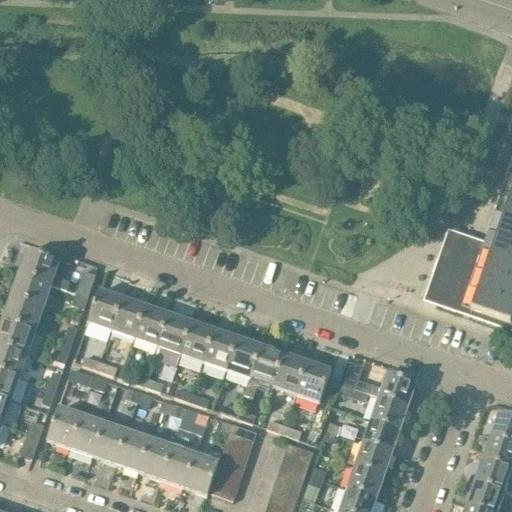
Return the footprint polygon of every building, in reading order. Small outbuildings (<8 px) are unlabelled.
[(511,194),(490,258),(452,245),(432,303),(509,330),(509,329),(511,330),(511,194)] [(50,290),(58,266),(25,255),(17,279),(50,290)] [(82,277),(75,299),(86,303),(94,280),(82,277)] [(42,313),(50,290),(17,279),(9,302),(42,313)] [(109,337),(121,303),(97,295),(86,328),(109,337)] [(82,314),(86,303),(75,299),(71,310),(82,314)] [(34,336),(42,313),(9,302),(1,325),(34,336)] [(133,345),(144,311),(121,303),(109,337),(133,345)] [(155,352),(167,319),(144,311),(133,345),(155,352)] [(179,360),(190,327),(167,319),(155,352),(179,360)] [(0,350),(27,359),(34,336),(1,325),(0,329),(0,350)] [(202,368),(213,335),(190,327),(179,360),(202,368)] [(70,349),(76,333),(67,330),(62,346),(70,349)] [(225,376),(237,343),(213,335),(202,368),(225,376)] [(248,384),(260,351),(237,343),(225,376),(248,384)] [(65,365),(70,349),(62,346),(56,362),(65,365)] [(0,376),(19,382),(27,359),(0,350),(0,376)] [(271,392),(283,359),(260,351),(248,384),(271,392)] [(294,400),(306,367),(283,359),(271,392),(294,400)] [(96,374),(99,366),(84,361),(81,369),(96,374)] [(112,380),(115,372),(99,366),(96,374),(112,380)] [(318,408),(330,375),(306,367),(294,400),(318,408)] [(351,393),(359,370),(350,367),(342,390),(351,393)] [(0,402),(11,406),(19,382),(0,376),(0,402)] [(55,395),(60,379),(51,376),(46,392),(55,395)] [(142,390),(145,382),(130,377),(127,385),(142,390)] [(91,391),(94,382),(82,378),(79,387),(91,391)] [(407,413),(415,389),(386,380),(381,394),(370,390),(367,399),(378,403),(407,413)] [(331,381),(327,393),(336,396),(340,384),(331,381)] [(103,395),(106,387),(94,382),(91,391),(103,395)] [(159,396),(162,388),(145,382),(142,390),(159,396)] [(348,402),(351,393),(342,390),(339,398),(348,402)] [(49,411),(55,395),(46,392),(41,408),(49,411)] [(189,406),(191,399),(176,393),(173,401),(189,406)] [(137,407),(140,398),(128,394),(125,403),(137,407)] [(149,411),(152,402),(140,398),(137,407),(149,411)] [(205,412),(208,404),(191,399),(189,406),(205,412)] [(0,427),(3,429),(11,406),(0,402),(0,427)] [(399,435),(407,413),(378,403),(370,425),(399,435)] [(182,423),(185,414),(163,406),(160,415),(182,423)] [(235,422),(238,414),(222,409),(220,417),(235,422)] [(70,454),(81,420),(58,412),(46,446),(70,454)] [(205,431),(208,422),(185,414),(182,423),(205,431)] [(251,428),(254,420),(238,414),(235,422),(251,428)] [(511,423),(498,418),(490,442),(511,449),(511,423)] [(93,462),(104,428),(81,420),(70,454),(93,462)] [(281,438),(284,430),(269,425),(266,433),(281,438)] [(391,458),(399,435),(370,425),(363,448),(391,458)] [(228,439),(231,430),(220,426),(217,435),(228,439)] [(39,441),(42,431),(31,427),(27,437),(39,441)] [(336,439),(339,430),(329,427),(326,436),(336,439)] [(115,469),(127,436),(104,428),(93,462),(115,469)] [(251,450),(255,438),(231,430),(228,439),(227,441),(251,450)] [(297,444),(300,436),(284,430),(281,438),(297,444)] [(138,477),(149,444),(127,436),(115,469),(138,477)] [(333,448),(336,439),(326,436),(323,445),(333,448)] [(31,465),(39,441),(27,437),(19,461),(31,465)] [(247,461),(251,450),(227,441),(223,453),(247,461)] [(511,474),(511,472),(511,449),(490,442),(482,463),(511,474)] [(161,485),(172,452),(149,444),(138,477),(161,485)] [(384,481),(391,458),(363,448),(355,471),(384,481)] [(308,469),(312,458),(288,449),(284,461),(308,469)] [(183,493),(195,460),(172,452),(161,485),(183,493)] [(244,472),(247,461),(223,453),(220,464),(244,472)] [(212,486),(216,475),(218,468),(195,460),(183,493),(207,501),(208,498),(212,486)] [(305,480),(308,469),(284,461),(280,472),(305,480)] [(504,497),(511,474),(482,463),(474,487),(504,497)] [(240,483),(244,472),(220,464),(218,468),(216,475),(240,483)] [(376,503),(384,481),(355,471),(347,493),(376,503)] [(301,492),(305,480),(280,472),(276,483),(301,492)] [(320,484),(323,476),(314,473),(311,481),(320,484)] [(236,494),(240,483),(216,475),(212,486),(236,494)] [(317,493),(320,484),(311,481),(308,490),(317,493)] [(297,503),(301,492),(276,483),(272,494),(297,503)] [(232,506),(236,494),(212,486),(208,498),(232,506)] [(472,511),(498,511),(504,497),(474,487),(466,510),(472,511)] [(372,511),(376,503),(347,493),(340,511),(372,511)] [(287,511),(293,511),(297,503),(272,494),(269,506),(287,511)]
